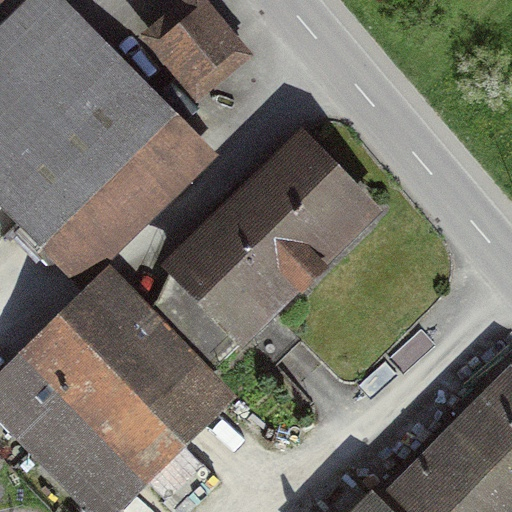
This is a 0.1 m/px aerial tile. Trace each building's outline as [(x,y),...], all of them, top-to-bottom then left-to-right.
[(198,14),(165,41),(196,79),(230,51),(198,14)] [(0,84),(0,193),(72,267),(182,157),(155,130),(166,119),(119,71),(52,137),(0,84)] [(302,157),(178,277),(242,342),(366,222),(302,157)] [(116,295),(2,389),(100,507),(214,413),(116,295)] [(511,511),(511,390),(511,389),(379,511),(511,511)]
